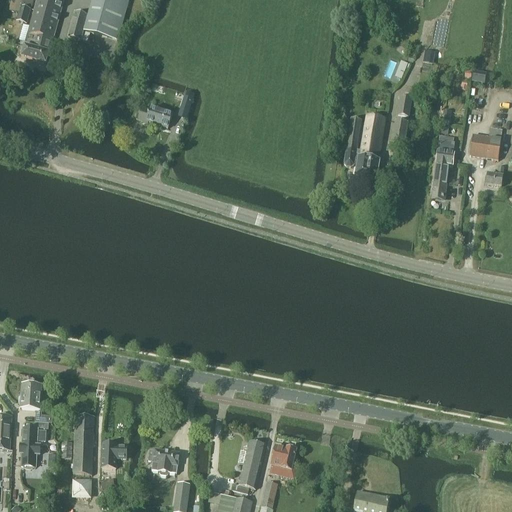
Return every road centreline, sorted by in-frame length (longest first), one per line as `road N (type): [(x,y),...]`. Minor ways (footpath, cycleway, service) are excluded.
road 1 (tertiary): [(511,286),(357,250),(0,143)]
road 2 (tertiary): [(0,340),(511,439)]
road 3 (track): [(51,158),(77,49),(63,46),(74,0)]
